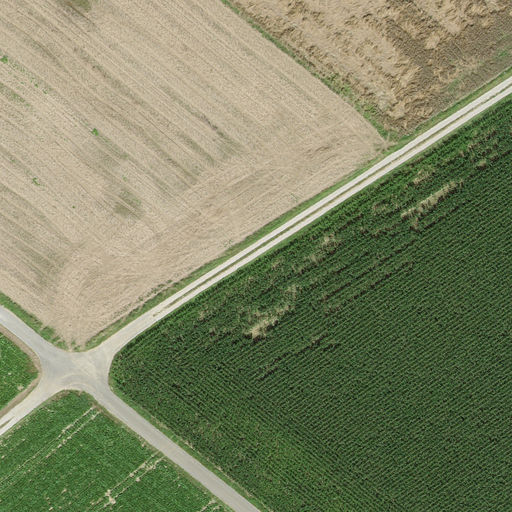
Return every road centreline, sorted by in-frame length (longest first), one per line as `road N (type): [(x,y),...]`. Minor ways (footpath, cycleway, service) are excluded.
road 1 (track): [(511,81),(67,368),(0,421)]
road 2 (track): [(0,314),(246,511)]
